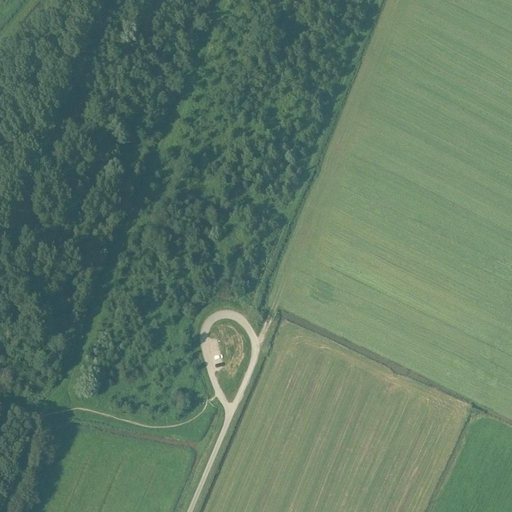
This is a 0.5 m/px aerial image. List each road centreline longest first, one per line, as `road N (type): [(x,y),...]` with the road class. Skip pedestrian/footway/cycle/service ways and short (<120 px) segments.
road 1 (track): [(223,0),(68,384),(42,415),(45,449),(18,511)]
road 2 (track): [(245,324),(375,0)]
road 3 (track): [(188,511),(231,411),(212,378),(205,327),(228,313),(246,325),(254,350),(249,372)]
road 4 (track): [(289,217),(48,118)]
road 5 (track): [(0,236),(93,0)]
road 6 (track): [(0,412),(33,417),(77,407),(174,429),(219,397)]
road 7 (track): [(318,185),(254,350)]
